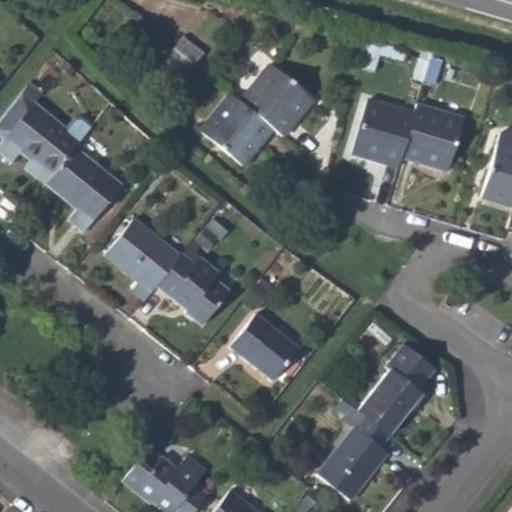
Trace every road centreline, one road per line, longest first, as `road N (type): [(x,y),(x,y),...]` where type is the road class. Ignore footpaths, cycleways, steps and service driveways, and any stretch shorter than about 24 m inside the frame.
road 1 (residential): [(511,426),(442,511),(64,511),(0,461)]
road 2 (residential): [(511,384),(423,317),(407,289),(422,261),(434,256),(511,275)]
road 3 (residential): [(145,386),(130,342),(0,238)]
